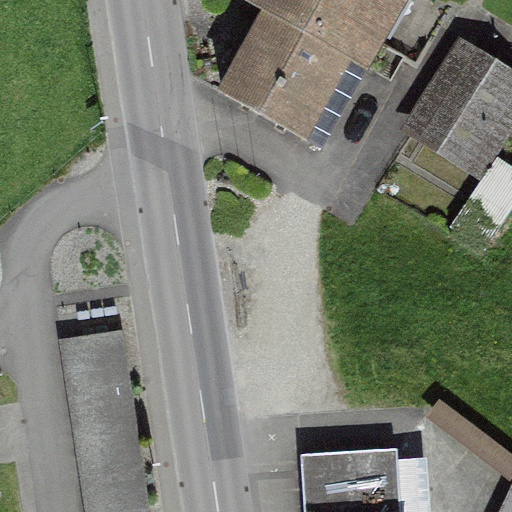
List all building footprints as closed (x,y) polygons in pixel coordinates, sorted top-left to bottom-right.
[(219,95),(307,145),(390,0),(251,0),(249,6),(264,14),(219,95)] [(478,172),(511,119),(511,88),(458,54),(411,128),(478,172)] [(143,511),(117,334),(58,343),(83,511),(143,511)] [(395,511),(392,452),(298,459),(301,511),(395,511)] [(511,511),(511,482),(497,511),(511,511)]
